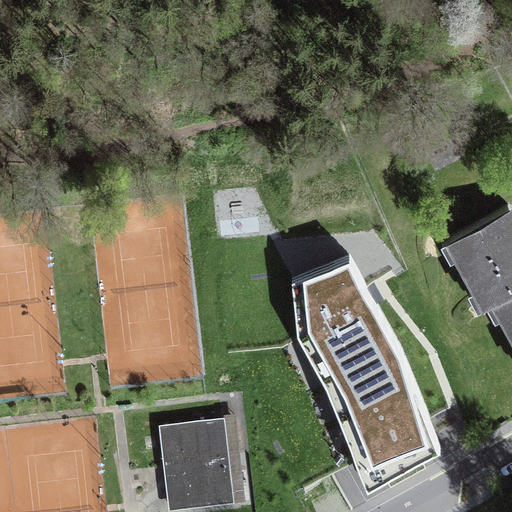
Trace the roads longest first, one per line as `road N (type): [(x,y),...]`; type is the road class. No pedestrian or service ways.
road 1 (track): [(485,0),(465,41),(379,88),(271,119),(127,137),(0,134)]
road 2 (residential): [(403,511),(511,451)]
